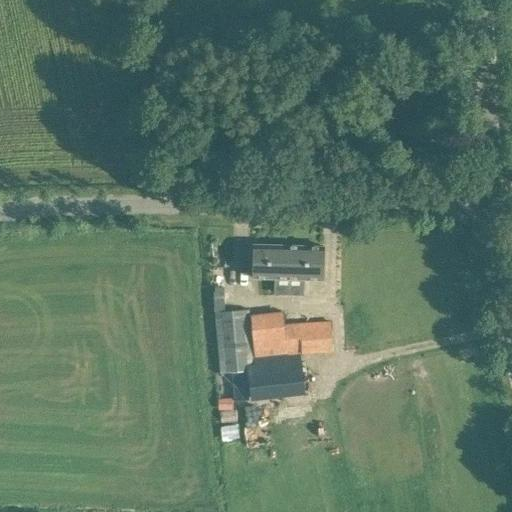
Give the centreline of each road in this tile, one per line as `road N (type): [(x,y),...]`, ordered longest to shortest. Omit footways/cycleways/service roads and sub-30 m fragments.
road 1 (unclassified): [(174,204),(491,196)]
road 2 (track): [(174,204),(138,0)]
road 3 (unclassified): [(491,196),(483,0)]
road 4 (residential): [(0,214),(174,204)]
road 5 (unclassified): [(511,336),(491,196)]
